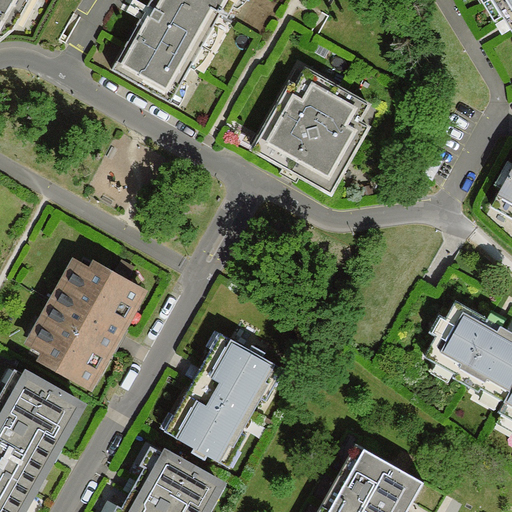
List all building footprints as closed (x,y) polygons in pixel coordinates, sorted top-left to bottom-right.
[(0,0),(0,34),(18,25),(30,0),(0,0)] [(155,0),(115,70),(175,104),(235,0),(155,0)] [(511,0),(494,0),(511,29),(511,0)] [(290,79),(252,148),(331,192),(369,123),(362,120),(370,105),(305,69),(297,83),(290,79)] [(511,171),(492,207),(511,217),(511,171)] [(91,388),(146,291),(97,263),(92,271),(78,263),(31,345),(50,356),(45,363),(91,388)] [(511,342),(463,315),(442,352),(511,391),(511,392),(507,402),(511,404),(511,342)] [(220,335),(166,429),(225,463),(279,368),(220,335)] [(20,366),(0,400),(0,511),(21,511),(85,404),(20,366)] [(404,511),(425,474),(364,441),(324,511),(404,511)] [(210,511),(227,483),(155,443),(115,511),(210,511)]
